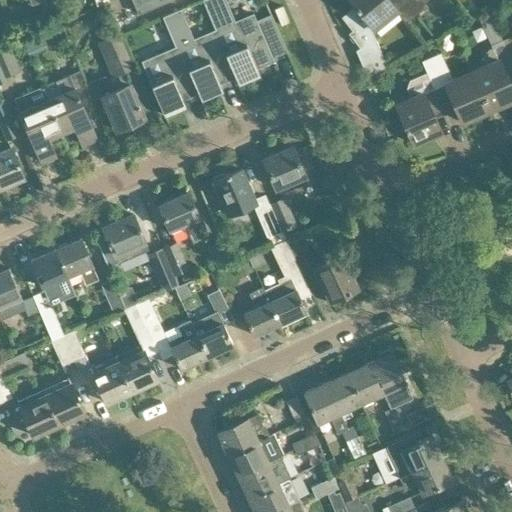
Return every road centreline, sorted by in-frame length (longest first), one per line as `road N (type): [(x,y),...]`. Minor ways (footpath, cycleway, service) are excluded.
road 1 (residential): [(0,231),(342,83)]
road 2 (residential): [(182,406),(432,289)]
road 3 (residential): [(182,406),(5,482)]
road 4 (residential): [(387,186),(511,134)]
road 5 (residential): [(511,471),(461,357)]
